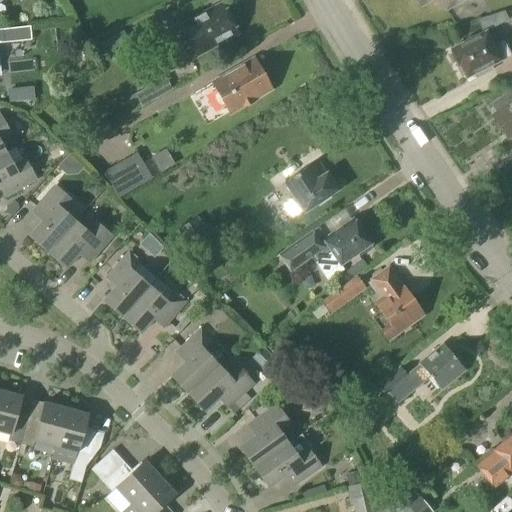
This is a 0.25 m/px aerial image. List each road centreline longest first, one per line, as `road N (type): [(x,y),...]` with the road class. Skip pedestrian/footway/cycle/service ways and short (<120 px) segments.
road 1 (tertiary): [(511,277),(416,149),(325,0)]
road 2 (residential): [(226,511),(90,367)]
road 3 (residential): [(0,250),(93,333),(98,346),(90,367)]
